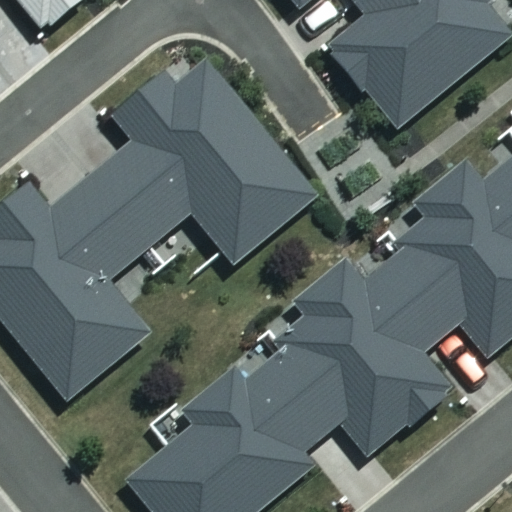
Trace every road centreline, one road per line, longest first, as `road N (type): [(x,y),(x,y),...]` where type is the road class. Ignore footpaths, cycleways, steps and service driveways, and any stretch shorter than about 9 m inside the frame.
road 1 (residential): [(511,431),(413,511),(62,511),(0,433)]
road 2 (residential): [(169,0),(0,136)]
road 3 (residential): [(222,0),(309,113)]
